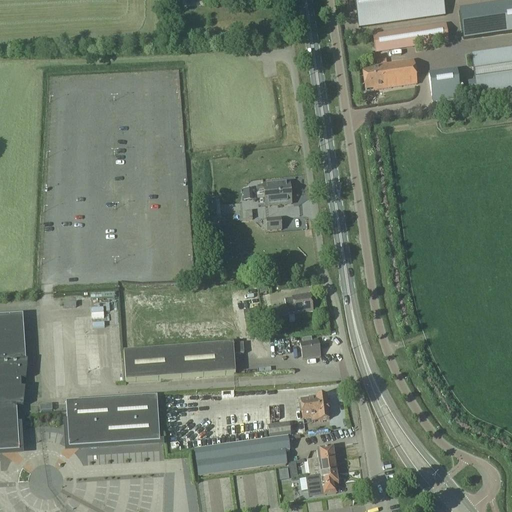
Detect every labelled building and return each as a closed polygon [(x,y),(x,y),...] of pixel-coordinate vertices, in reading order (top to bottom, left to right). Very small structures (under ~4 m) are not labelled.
[(354,0),(358,27),(445,15),(442,0),(354,0)] [(511,2),(460,10),(464,40),(511,32),(511,2)] [(372,35),(375,53),(448,42),(445,24),(372,35)] [(474,81),(468,82),(470,97),(511,91),(511,48),(471,54),(474,81)] [(373,91),(416,85),(412,61),(377,66),(377,68),(362,70),(365,90),(373,89),(373,91)] [(434,102),(460,98),(456,71),(428,75),(432,102),(434,102)] [(263,184),(265,207),(291,204),(289,182),(263,184)] [(211,199),(203,200),(205,216),(213,215),(211,199)] [(252,219),(251,211),(239,213),(240,221),(252,219)] [(265,219),(267,232),(281,231),(280,218),(265,219)] [(287,315),(288,315),(294,313),(294,315),(313,312),(310,294),(292,297),(292,298),(284,300),(285,305),(272,308),(274,318),(287,316),(287,315)] [(0,453),(19,452),(16,408),(23,407),(25,389),(21,388),(20,380),(25,380),(27,361),(25,361),(22,316),(0,317),(0,453)] [(123,353),(125,382),(235,375),(233,355),(243,354),(243,344),(123,353)] [(310,353),(311,360),(302,360),(302,366),(321,365),(321,359),(316,359),(316,353),(310,353)] [(316,397),(301,399),(304,419),(312,418),(312,422),(328,420),(325,395),(316,396),(316,397)] [(156,398),(65,403),(68,449),(159,443),(156,398)] [(205,408),(190,408),(191,444),(207,444),(205,408)] [(281,424),(280,414),(261,414),(261,425),(281,424)] [(268,427),(269,440),(290,437),(289,424),(268,427)] [(290,437),(269,440),(211,448),(194,450),(196,463),(198,477),(286,465),(284,452),(288,451),(287,440),(293,440),(292,437),(290,437)] [(318,459),(307,461),(308,465),(334,461),(333,456),(334,456),(333,451),(332,451),(332,449),(316,451),(318,459)] [(334,461),(308,465),(309,477),(311,477),(335,473),(335,471),(336,471),(336,467),(335,467),(334,461)] [(288,464),(290,476),(297,475),(295,463),(288,464)] [(335,473),(311,477),(314,497),(336,494),(335,486),(337,486),(337,484),(338,483),(338,479),(336,479),(335,473)]
